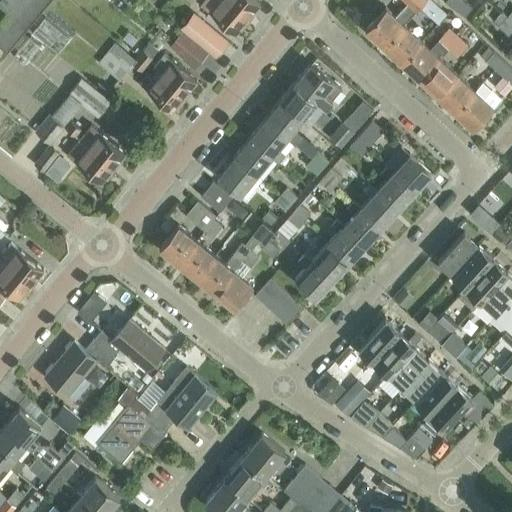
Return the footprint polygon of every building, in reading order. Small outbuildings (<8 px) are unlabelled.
[(1,0),(0,2),(0,5),(7,11),(0,20),(0,43),(7,49),(46,0),(1,0)] [(236,32),(248,17),(226,0),(203,0),(201,4),(210,11),(236,32)] [(226,0),(248,17),(260,2),(257,0),(226,0)] [(386,7),(365,30),(384,47),(405,24),(404,23),(425,0),(406,0),(408,1),(395,15),(386,7)] [(447,0),(446,2),(465,16),(472,7),(463,0),(447,0)] [(217,57),(229,41),(193,12),(181,27),(198,41),(217,57)] [(46,17),(15,55),(25,64),(43,41),(58,53),(71,38),(46,17)] [(510,34),(511,31),(511,20),(508,17),(500,26),(510,34)] [(405,24),(384,47),(402,64),(422,41),(405,24)] [(422,41),(402,64),(420,80),(441,58),(449,49),(460,36),(450,28),(431,49),(422,41)] [(460,36),(449,49),(458,57),(469,45),(460,36)] [(147,63),(137,55),(135,58),(116,42),(99,62),(119,79),(133,63),(141,70),(147,63)] [(198,45),(188,58),(197,65),(208,52),(198,45)] [(143,48),(137,55),(147,63),(153,56),(143,48)] [(486,60),(496,69),(505,60),(494,51),(486,60)] [(156,72),(184,95),(196,79),(164,53),(154,65),(158,69),(156,72)] [(441,58),(420,80),(437,97),(458,74),(441,58)] [(504,94),(511,86),(511,66),(505,60),(496,69),(503,75),(494,85),(504,94)] [(294,82),(316,99),(325,106),(341,87),(310,62),(294,82)] [(171,110),(184,95),(156,72),(154,74),(149,70),(139,83),(147,89),(147,90),(171,110)] [(458,74),(437,97),(456,114),(476,91),(458,74)] [(71,94),(99,116),(111,101),(82,78),(70,92),(71,94)] [(294,82),(279,100),(300,117),(316,99),(294,82)] [(476,91),(456,114),(472,129),(493,107),(485,99),(492,92),(483,83),(476,91)] [(296,145),(297,145),(303,137),(292,128),(300,117),(279,100),(264,118),(296,145)] [(36,129),(52,141),(64,126),(49,113),(36,129)] [(343,122),(354,132),(361,124),(350,114),(343,122)] [(248,137),(270,155),(280,163),(296,145),(264,118),(248,137)] [(373,119),(356,138),(367,148),(385,129),(373,119)] [(71,120),(66,127),(75,135),(81,128),(71,120)] [(330,137),(341,147),(354,132),(343,122),(330,137)] [(80,139),(114,165),(126,150),(100,130),(92,124),(80,139)] [(233,155),(263,180),(264,179),(256,172),(270,155),(248,137),(233,155)] [(362,154),(367,148),(356,138),(351,144),(362,154)] [(68,154),(76,160),(102,180),(114,165),(80,139),(68,154)] [(45,169),(59,152),(49,144),(35,161),(45,169)] [(402,146),(386,163),(388,165),(387,166),(413,190),(430,172),(409,152),(402,146)] [(313,159),(323,168),(330,160),(319,151),(313,159)] [(218,174),(239,192),(247,199),(263,180),(233,155),(218,174)] [(307,165),(317,174),(323,168),(313,159),(307,165)] [(384,179),(376,188),(397,207),(413,190),(387,166),(380,174),(384,179)] [(326,175),(336,185),(343,178),(332,168),(326,175)] [(331,191),(336,185),(326,175),(320,182),(331,191)] [(214,179),(202,195),(221,211),(234,195),(214,179)] [(369,195),(360,205),(380,225),(397,207),(376,188),(370,183),(363,190),(369,195)] [(282,195),(292,204),(298,197),(288,188),(282,195)] [(275,202),(286,211),(292,204),(282,195),(275,202)] [(234,198),(227,206),(231,209),(238,208),(241,204),(234,198)] [(186,214),(205,229),(214,218),(215,218),(218,215),(198,199),(186,214)] [(353,213),(344,223),(364,243),(380,225),(360,205),(354,200),(348,207),(353,213)] [(494,228),(504,217),(485,200),(475,211),(494,228)] [(294,212),(305,221),(312,214),(301,204),(294,212)] [(271,209),(263,217),(272,225),(279,216),(271,209)] [(299,228),(305,221),(294,212),(289,218),(299,228)] [(168,215),(160,225),(167,230),(175,220),(168,215)] [(214,218),(205,229),(214,236),(223,225),(215,218),(214,218)] [(337,230),(327,241),(348,261),(364,243),(344,223),(338,218),(332,225),(337,230)] [(511,230),(503,222),(495,230),(507,241),(511,234),(511,230)] [(159,247),(178,262),(197,239),(178,224),(159,247)] [(464,232),(437,261),(452,274),(479,245),(464,232)] [(197,239),(178,262),(196,277),(215,254),(197,239)] [(280,249),(269,239),(263,246),(262,247),(273,256),(280,249)] [(263,246),(257,241),(254,245),(260,249),(262,247),(263,246)] [(327,241),(311,259),(331,278),(348,261),(327,241)] [(2,259),(31,282),(43,268),(12,242),(6,249),(2,253),(5,255),(2,259)] [(215,254),(196,277),(214,292),(251,248),(244,242),(226,263),(215,254)] [(479,245),(452,274),(466,287),(493,258),(479,245)] [(251,248),(214,292),(233,307),(252,284),(243,277),(260,255),(251,248)] [(305,265),(294,277),(315,296),(331,278),(311,259),(305,253),(299,259),(305,265)] [(0,281),(19,297),(31,282),(2,259),(0,257),(0,281)] [(466,287),(459,295),(473,309),(481,300),(507,271),(493,258),(466,287)] [(511,275),(507,271),(481,300),(495,313),(511,294),(511,275)] [(271,278),(255,295),(262,302),(278,285),(271,278)] [(278,285),(262,302),(270,309),(286,292),(278,285)] [(404,287),(395,297),(404,305),(413,296),(404,287)] [(286,292),(270,309),(277,316),(293,299),(286,292)] [(511,294),(495,313),(509,326),(511,323),(511,294)] [(293,299),(277,316),(285,323),(301,306),(293,299)] [(86,300),(77,310),(91,320),(99,310),(86,300)] [(430,310),(419,322),(428,329),(438,318),(438,317),(430,310)] [(358,346),(373,361),(400,332),(384,317),(358,346)] [(91,340),(111,356),(119,347),(145,369),(163,347),(129,318),(111,339),(100,330),(91,340)] [(438,318),(428,329),(428,330),(434,336),(439,341),(450,329),(438,318)] [(511,323),(509,326),(502,334),(511,343),(511,323)] [(451,331),(441,342),(456,355),(457,355),(466,344),(451,331)] [(400,332),(373,361),(388,374),(415,344),(414,344),(420,337),(414,332),(408,339),(400,332)] [(103,366),(111,356),(91,340),(84,349),(74,341),(46,375),(67,393),(95,359),(103,366)] [(415,344),(388,374),(402,387),(429,357),(415,344)] [(466,344),(457,355),(471,368),(475,363),(466,354),(471,348),(466,344)] [(429,357),(402,387),(416,400),(443,370),(429,357)] [(482,375),(492,384),(499,390),(510,379),(503,372),(500,375),(491,366),(482,375)] [(150,408),(149,410),(167,426),(174,417),(187,425),(215,392),(186,367),(150,408)] [(443,370),(416,400),(430,412),(457,383),(443,370)] [(333,376),(319,392),(331,403),(345,387),(333,376)] [(457,383),(430,412),(425,418),(439,432),(472,396),(457,383)] [(124,404),(95,438),(120,459),(140,435),(151,445),(159,435),(167,426),(149,410),(150,408),(137,397),(139,394),(129,386),(118,399),(124,404)] [(350,387),(335,403),(347,414),(362,399),(350,387)] [(360,401),(349,416),(366,426),(378,413),(360,401)] [(64,403),(52,418),(68,432),(80,417),(64,403)] [(3,426),(25,445),(45,462),(53,468),(64,455),(74,444),(69,439),(59,451),(50,443),(40,444),(31,436),(41,424),(20,406),(3,426)] [(378,413),(366,426),(381,435),(393,422),(378,413)] [(401,417),(387,432),(396,441),(410,426),(401,417)] [(0,429),(0,457),(8,464),(16,471),(23,463),(15,456),(25,445),(3,426),(0,429)] [(262,432),(242,455),(264,473),(284,450),(262,432)] [(411,434),(400,446),(417,457),(426,447),(411,434)] [(242,455),(223,477),(245,496),(264,473),(242,455)] [(56,475),(64,482),(78,465),(70,458),(56,475)] [(36,473),(44,479),(53,468),(45,462),(36,473)] [(305,463),(284,488),(292,495),(299,501),(301,499),(320,476),(305,463)] [(46,488),(54,494),(64,482),(56,475),(46,488)] [(79,494),(100,511),(105,511),(119,496),(94,476),(79,494)] [(320,476),(301,499),(312,507),(331,485),(320,476)] [(217,511),(231,511),(245,496),(223,477),(204,500),(217,511)] [(382,478),(378,486),(388,492),(392,485),(382,478)] [(331,485),(312,507),(317,511),(324,511),(341,493),(331,485)] [(17,488),(9,498),(15,504),(24,493),(17,488)] [(341,493),(324,511),(342,511),(351,502),(341,493)] [(63,511),(100,511),(79,494),(63,511)] [(307,511),(312,507),(301,499),(299,501),(292,495),(280,508),(272,501),(265,509),(263,511),(264,511),(307,511)] [(32,496),(22,509),(25,511),(31,511),(40,503),(32,496)] [(0,509),(3,511),(8,511),(15,504),(9,498),(0,509)] [(371,503),(370,511),(408,511),(409,509),(381,505),(371,503)]
